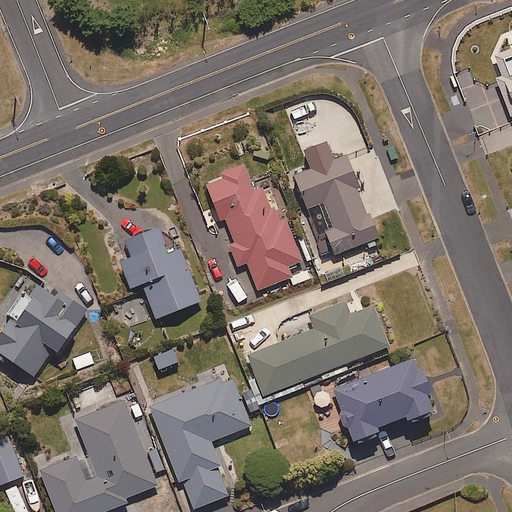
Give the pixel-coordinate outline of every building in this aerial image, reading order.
[(511,48),(491,56),(497,73),(494,74),(510,116),(511,114),(511,48)] [(330,256),(376,239),(365,212),(363,213),(353,187),(355,187),(342,153),(290,173),(304,209),(314,236),(321,233),(330,256)] [(203,184),(230,243),(226,245),(237,269),(245,265),(258,292),(291,276),(287,267),(302,260),(283,219),(279,221),(273,207),(269,208),(260,188),(254,191),(242,167),(203,184)] [(173,237),(160,242),(155,228),(121,242),(128,258),(118,262),(128,289),(140,285),(154,319),(199,302),(173,237)] [(37,287),(41,282),(26,271),(0,307),(0,355),(32,378),(52,351),(55,353),(86,310),(61,292),(55,300),(37,287)] [(261,397),(389,346),(373,306),(346,316),(341,301),(307,315),(313,329),(245,356),(261,397)] [(96,366),(91,351),(70,358),(76,373),(96,366)] [(156,372),(176,367),(173,353),(152,358),(156,372)] [(424,395),(428,393),(419,371),(415,373),(410,360),(332,392),(352,442),(376,433),(374,429),(403,417),(405,422),(431,411),(424,395)] [(236,393),(229,375),(148,407),(177,480),(179,479),(191,510),(227,496),(206,443),(249,427),(245,416),(259,410),(250,388),(236,393)] [(156,486),(151,474),(143,453),(123,402),(73,422),(85,451),(37,470),(54,511),(103,511),(125,503),(123,499),(156,486)] [(0,485),(22,476),(4,432),(0,433),(0,485)] [(164,469),(155,448),(143,453),(151,474),(164,469)]
